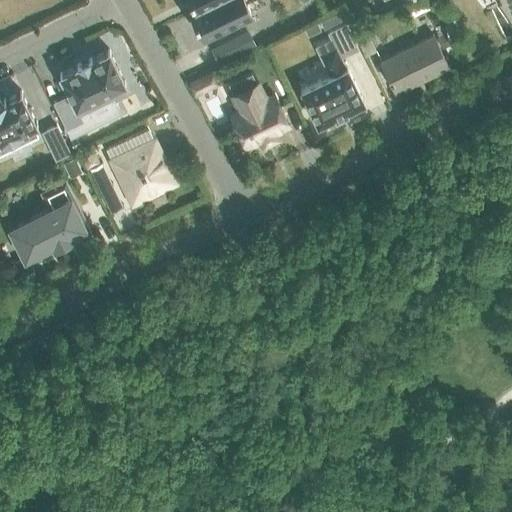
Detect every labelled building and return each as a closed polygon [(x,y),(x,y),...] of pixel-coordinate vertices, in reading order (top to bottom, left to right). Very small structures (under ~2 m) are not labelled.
[(196,6),(191,8),(191,9),(195,17),(194,18),(196,22),(197,21),(203,34),(226,22),(250,11),(244,0),(210,0),(196,7),(196,6)] [(511,0),(499,0),(511,19),(511,0)] [(356,47),(345,23),(329,31),(336,45),(320,53),(330,73),(300,88),(317,123),(335,114),(336,115),(347,110),(346,109),(364,100),(347,64),(345,66),(340,55),(356,47)] [(376,49),(364,24),(353,29),(365,55),(376,49)] [(445,32),(439,35),(444,46),(450,43),(445,32)] [(448,65),(433,33),(380,58),(390,79),(396,91),(416,81),(415,79),(445,64),(447,66),(448,65)] [(230,39),(212,48),(218,61),(236,52),(230,39)] [(114,98),(126,92),(122,83),(125,82),(109,49),(59,73),(70,93),(54,101),(68,128),(84,120),(81,114),(113,98),(114,98)] [(288,123),(274,94),(265,98),(257,82),(232,94),(240,110),(231,114),(246,144),(288,123)] [(21,130),(37,123),(21,91),(0,100),(0,140),(3,139),(7,147),(25,138),(21,130)] [(56,124),(43,131),(55,157),(69,151),(56,124)] [(175,181),(154,137),(111,158),(115,167),(119,165),(122,170),(118,172),(127,191),(125,191),(131,204),(143,198),(143,196),(175,181)] [(98,161),(91,147),(81,152),(87,166),(98,161)] [(84,226),(63,186),(47,194),(53,206),(11,227),(25,255),(53,241),(55,246),(72,238),(69,233),(84,226)] [(277,336),(271,329),(259,338),(265,346),(277,336)]
